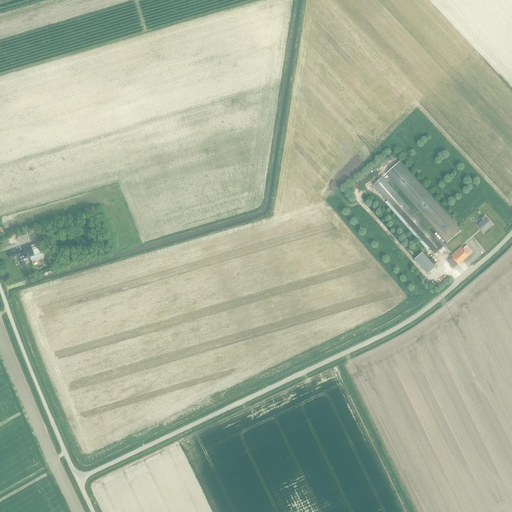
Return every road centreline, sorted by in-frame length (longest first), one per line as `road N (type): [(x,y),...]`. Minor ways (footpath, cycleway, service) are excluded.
road 1 (unclassified): [(77,479),(406,322),(511,232)]
road 2 (unclassified): [(77,479),(0,290)]
